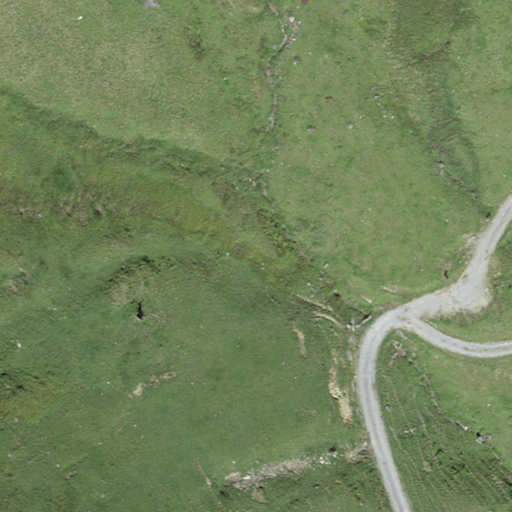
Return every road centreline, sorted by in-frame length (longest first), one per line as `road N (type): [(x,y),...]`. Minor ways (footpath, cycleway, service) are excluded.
road 1 (track): [(402,511),(365,372),(372,336),(400,313)]
road 2 (track): [(400,313),(463,286),(511,205)]
road 3 (track): [(400,313),(449,344),(511,345)]
